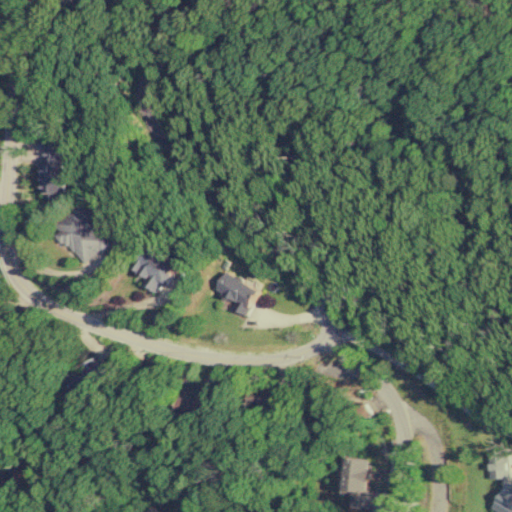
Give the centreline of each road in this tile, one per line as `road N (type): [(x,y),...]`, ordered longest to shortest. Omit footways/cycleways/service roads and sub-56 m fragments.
road 1 (residential): [(511,26),(280,29),(164,56),(144,75),(145,115),(178,164),(214,200),(254,223),(308,285),(305,331)]
road 2 (residential): [(305,331),(273,358),(207,361),(78,323),(28,291),(5,241),(21,0)]
road 3 (residential): [(305,331),(359,418),(369,511)]
